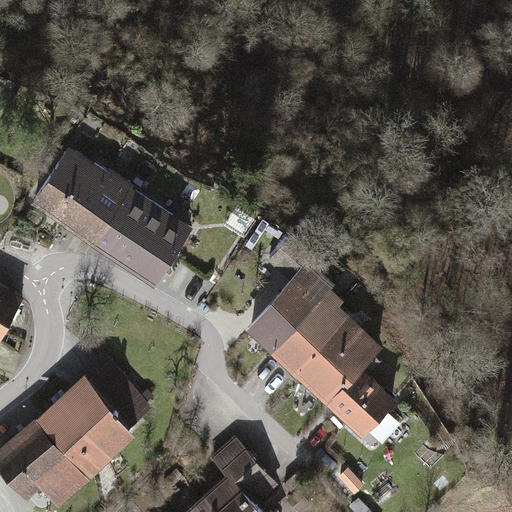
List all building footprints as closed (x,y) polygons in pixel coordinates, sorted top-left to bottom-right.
[(67,226),(106,169),(68,143),(29,200),(67,226)] [(106,169),(67,226),(92,242),(131,184),(133,181),(108,165),(106,169)] [(191,224),(131,184),(92,242),(152,282),(191,224)] [(271,351),(331,285),(335,281),(287,237),(268,259),(288,278),(244,326),(271,351)] [(0,337),(26,292),(0,277),(0,337)] [(331,285),(271,351),(293,371),(348,311),(339,303),(344,298),(331,285)] [(348,311),(293,371),(324,400),(346,376),(348,379),(361,364),(382,342),(348,311)] [(109,357),(87,376),(129,424),(151,405),(109,357)] [(396,396),(361,364),(348,379),(346,376),(324,400),(361,433),(396,396)] [(83,372),(33,415),(85,475),(135,432),(129,424),(87,376),(83,372)] [(386,436),(406,418),(392,403),(372,422),(386,436)] [(31,413),(0,440),(0,470),(23,497),(38,483),(56,503),(57,502),(87,476),(85,475),(33,415),(31,413)] [(228,470),(256,501),(278,482),(235,433),(210,455),(225,473),(228,470)] [(264,511),(256,501),(228,470),(225,473),(195,498),(206,511),(264,511)] [(304,511),(315,502),(300,486),(286,498),(299,511),(304,511)] [(206,511),(195,498),(179,511),(206,511)]
